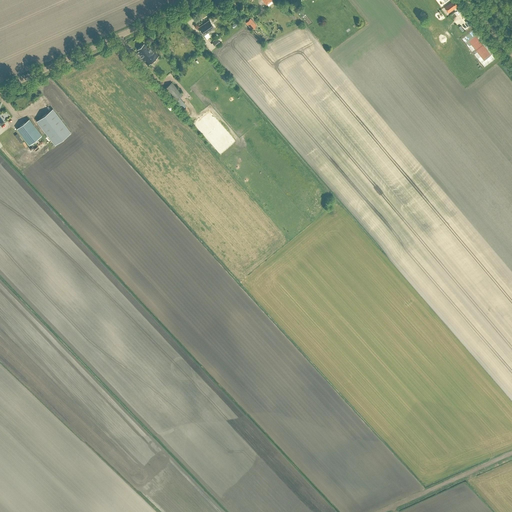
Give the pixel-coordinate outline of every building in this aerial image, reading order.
[(451,0),(443,6),(447,12),(457,5),(453,0),(451,0)] [(247,20),(246,18),(244,20),(246,21),(245,22),(251,29),(257,25),(250,17),(247,20)] [(198,27),(204,35),(214,28),(209,20),(198,27)] [(137,49),(139,51),(137,52),(140,55),(141,54),(143,56),(141,58),(148,65),(158,56),(150,46),(148,48),(144,43),(137,49)] [(179,97),(182,95),(171,83),(165,88),(175,100),(182,109),(186,105),(179,97)] [(18,101),(22,107),(31,102),(27,96),(18,101)] [(37,120),(55,144),(71,132),(53,108),(37,120)] [(28,118),(16,128),(29,144),(41,134),(28,118)]
